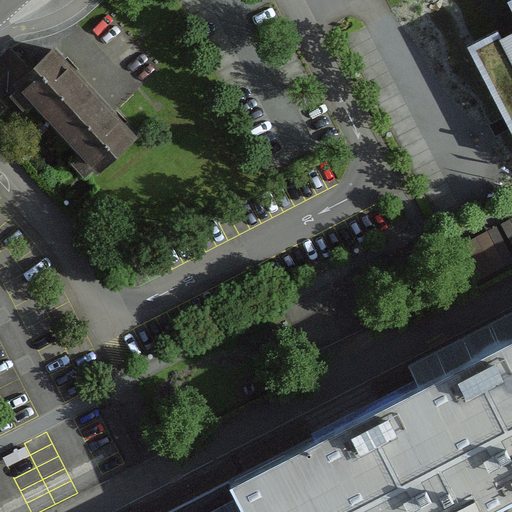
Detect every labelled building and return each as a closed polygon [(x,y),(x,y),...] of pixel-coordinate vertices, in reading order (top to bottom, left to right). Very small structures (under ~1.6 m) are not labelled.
[(511,32),(508,34),(505,27),(474,42),(504,101),(511,117),(511,32)] [(83,180),(94,170),(99,176),(137,141),(107,109),(75,75),(53,51),(29,73),(8,51),(0,59),(0,100),(6,96),(21,113),(31,104),(79,156),(69,165),(83,180)] [(511,265),(511,259),(498,233),(481,242),(487,254),(480,258),(473,245),(459,252),(476,284),(511,265)] [(511,511),(511,309),(408,363),(413,373),(416,378),(223,477),(239,508),(231,511),(511,511)] [(100,415),(127,467),(137,462),(111,410),(100,415)]
